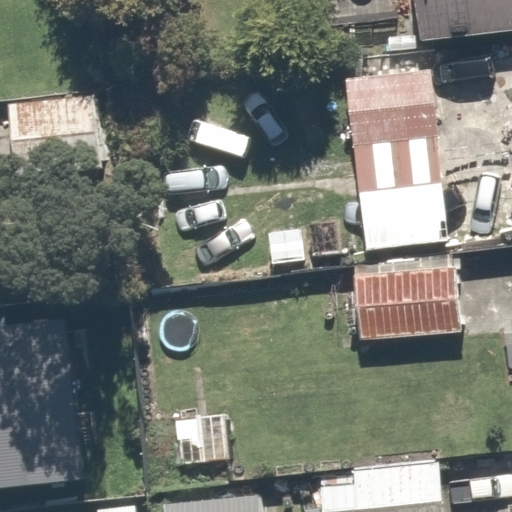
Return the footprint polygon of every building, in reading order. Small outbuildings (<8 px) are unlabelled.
[(511,0),(423,0),(427,39),(511,30),(511,0)] [(346,98),(346,157),(426,156),(426,97),(346,98)] [(103,101),(14,108),(20,182),(109,174),(103,101)] [(345,234),(275,232),(274,268),(344,270),(345,234)] [(464,290),(357,288),(355,356),(462,358),(464,290)] [(236,423),(177,420),(175,462),(234,465),(236,423)] [(454,511),(455,496),(330,493),(329,511),(454,511)]
